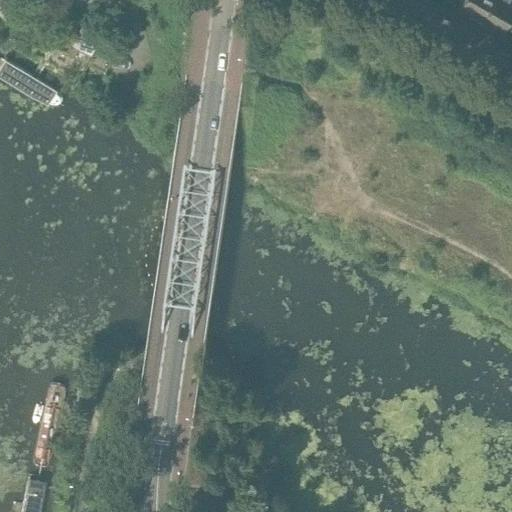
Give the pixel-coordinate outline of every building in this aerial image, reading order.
[(462,0),(460,4),(482,16),(490,0),(462,0)] [(511,0),(490,0),(482,16),(503,28),(506,23),(511,26),(511,0)] [(73,44),(91,54),(96,45),(78,35),(77,37),(73,44)] [(0,73),(56,107),(60,105),(63,101),(63,96),(61,90),(58,87),(36,74),(6,56),(0,56),(0,73)] [(60,453),(73,383),(49,379),(36,448),(60,453)] [(23,511),(43,511),(51,481),(32,476),(23,511)]
